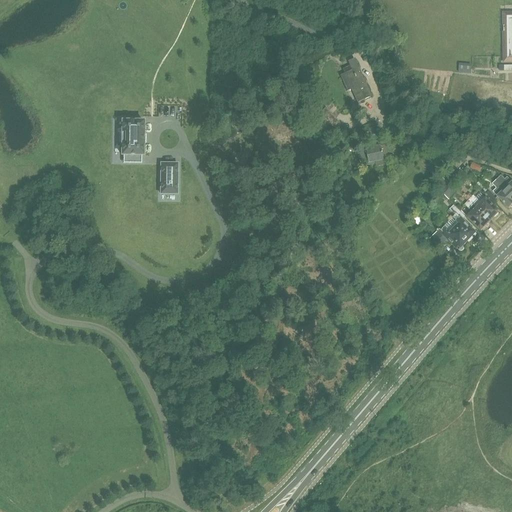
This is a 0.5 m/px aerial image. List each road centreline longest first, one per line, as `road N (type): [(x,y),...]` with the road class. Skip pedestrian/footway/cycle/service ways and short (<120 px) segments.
road 1 (primary): [(274,511),(511,241)]
road 2 (track): [(33,265),(69,252),(118,254),(159,279),(185,280),(207,268),(221,236),(186,145)]
road 3 (track): [(220,511),(226,463),(265,415),(273,378)]
